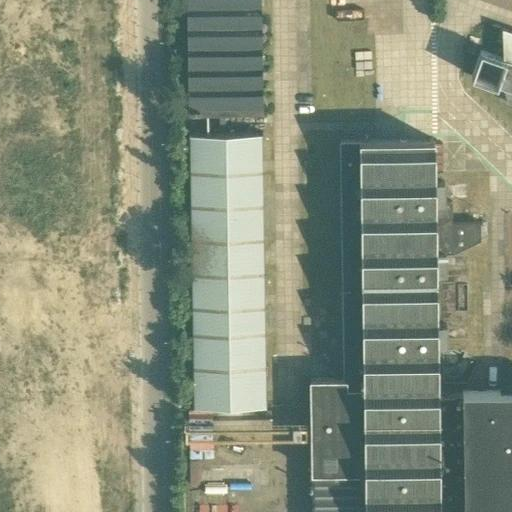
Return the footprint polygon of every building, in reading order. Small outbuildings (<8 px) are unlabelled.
[(0,0),(0,511),(79,511),(21,0),(34,0),(71,321),(133,314),(97,0),(0,0)] [(260,114),(258,0),(186,0),(188,107),(191,107),(191,114),(260,114)] [(511,61),(480,51),(471,77),(511,90),(511,61)] [(191,136),(193,408),(262,407),(261,135),(191,136)] [(511,511),(511,388),(462,389),(462,392),(437,392),(436,347),(445,347),(445,323),(436,323),(433,139),(340,140),(342,358),(342,374),(342,376),(307,376),(309,473),(311,473),(311,511),(511,511)] [(342,374),(342,358),(331,358),(332,374),(342,374)]
